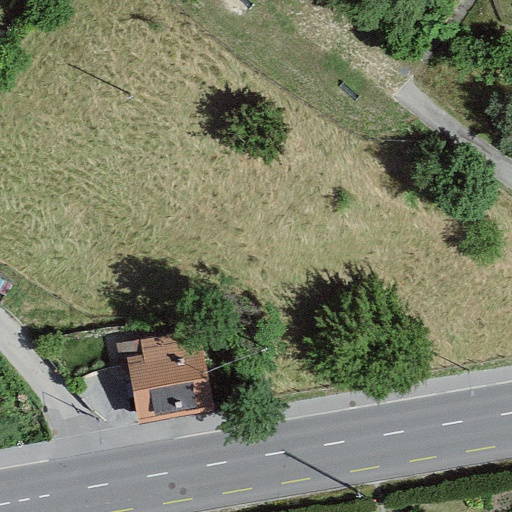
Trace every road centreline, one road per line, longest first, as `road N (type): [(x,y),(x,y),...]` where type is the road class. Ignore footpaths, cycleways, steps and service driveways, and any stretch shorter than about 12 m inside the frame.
road 1 (tertiary): [(111,486),(511,415)]
road 2 (residential): [(0,331),(92,445),(111,486)]
